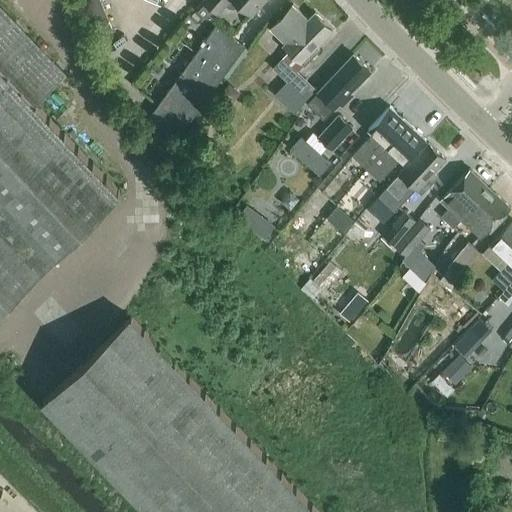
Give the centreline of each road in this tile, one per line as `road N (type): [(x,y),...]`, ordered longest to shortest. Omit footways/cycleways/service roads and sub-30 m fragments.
road 1 (unknown): [(31,0),(146,186),(147,237),(69,339)]
road 2 (tertiary): [(482,124),(361,0)]
